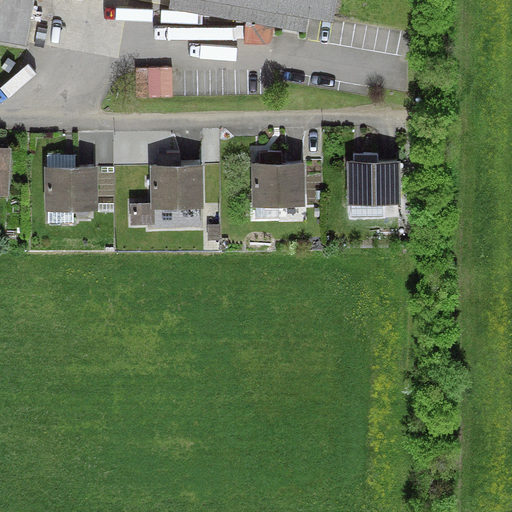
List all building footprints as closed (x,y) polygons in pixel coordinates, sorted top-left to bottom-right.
[(0,0),(0,39),(23,43),(30,0),(0,0)] [(218,0),(330,19),(333,0),(218,0)] [(155,93),(179,92),(178,65),(154,65),(155,93)] [(276,203),(299,202),(298,163),(279,163),(279,151),(265,151),(265,163),(252,163),(253,217),(276,216),(276,203)] [(164,153),(164,165),(150,165),(151,204),(151,205),(198,204),(197,164),(177,165),(177,153),(164,153)] [(380,200),(395,200),(394,161),(375,161),(375,153),(360,153),(361,161),(347,162),(348,216),(380,215),(380,200)] [(45,207),(92,206),(91,166),(45,167),(45,207)] [(151,220),(151,205),(151,204),(130,204),(131,221),(151,220)] [(207,240),(217,239),(216,224),(207,224),(207,240)]
